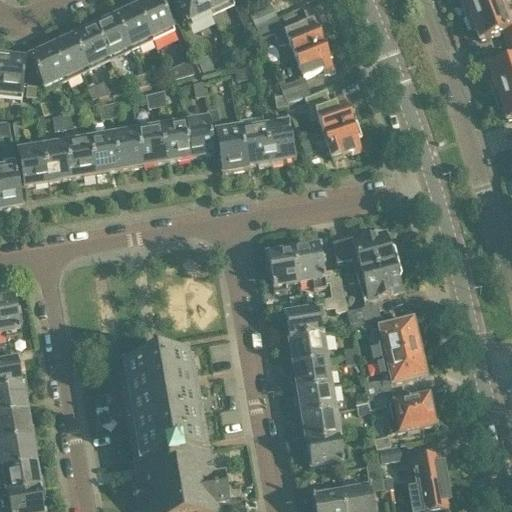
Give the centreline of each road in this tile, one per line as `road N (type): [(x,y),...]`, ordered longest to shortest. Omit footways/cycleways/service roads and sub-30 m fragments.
road 1 (residential): [(511,294),(485,187),(420,0)]
road 2 (residential): [(272,511),(224,224)]
road 3 (residential): [(85,511),(43,255)]
road 4 (residential): [(224,224),(432,187)]
road 5 (tertiary): [(432,187),(365,0)]
road 6 (tertiary): [(483,378),(432,187)]
road 7 (residential): [(43,255),(224,224)]
road 8 (tertiary): [(507,511),(483,378)]
